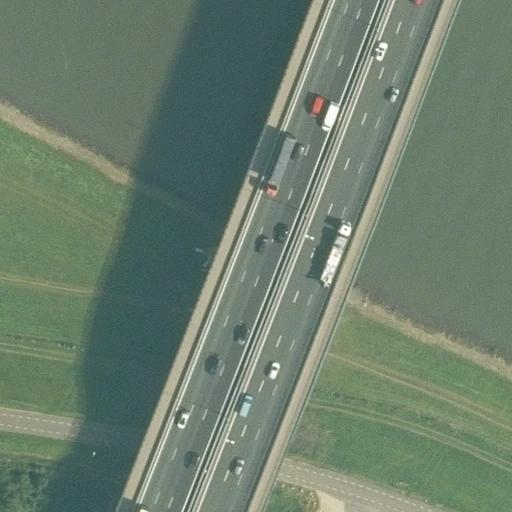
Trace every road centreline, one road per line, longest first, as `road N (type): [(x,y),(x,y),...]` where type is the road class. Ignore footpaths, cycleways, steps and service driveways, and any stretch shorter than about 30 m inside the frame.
road 1 (motorway): [(339,0),(145,511)]
road 2 (motorway): [(207,511),(400,0)]
road 3 (tertiary): [(393,503),(253,461),(0,418)]
